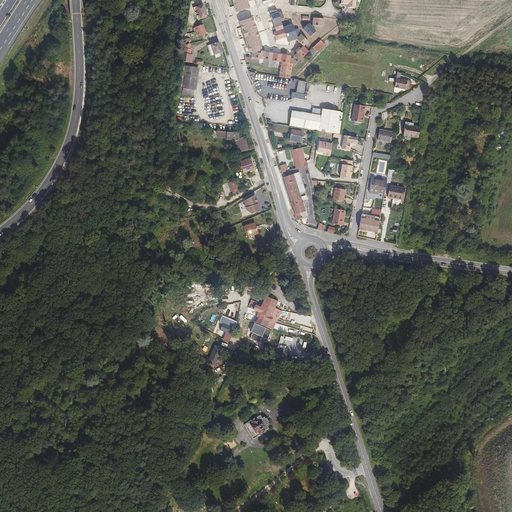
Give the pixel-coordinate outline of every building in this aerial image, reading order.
[(246,0),(232,0),(236,12),(249,8),(246,0)] [(357,0),(342,0),(342,4),(349,5),(349,7),(356,8),(357,0)] [(197,7),(201,19),(208,17),(204,4),(197,7)] [(281,19),(279,12),(272,14),(277,31),(275,32),(277,40),(287,37),(288,42),(296,38),(303,46),(308,41),(301,34),(298,37),(295,30),(286,33),(284,27),(281,19)] [(254,17),(241,21),(250,50),(254,51),(253,57),(261,58),(265,59),(274,60),(281,61),(292,63),(295,64),(299,60),(305,55),(309,52),(303,46),(297,52),(298,53),(295,56),(294,59),(291,58),(291,56),(261,51),(262,45),(254,17)] [(313,17),(312,25),(323,26),(323,18),(313,17)] [(308,22),(302,28),(310,36),(315,30),(308,22)] [(284,27),(286,33),(295,30),(295,29),(294,24),(284,27)] [(199,36),(206,34),(203,25),(196,27),(199,36)] [(214,55),(222,52),(219,42),(211,44),(214,55)] [(324,50),(321,46),(315,51),(319,55),(324,50)] [(285,63),(282,77),(292,79),(295,65),(285,63)] [(192,64),(187,92),(196,93),(201,66),(192,64)] [(298,80),(297,93),(305,93),(306,81),(298,80)] [(398,81),(396,91),(409,93),(410,84),(398,81)] [(364,125),(367,108),(356,107),(353,123),(364,125)] [(293,111),(290,127),(312,131),(340,137),(344,115),(323,111),(322,116),(317,115),(316,116),(312,115),(312,114),(293,111)] [(418,138),(419,129),(412,127),(413,126),(405,124),(403,136),(418,138)] [(240,138),(238,132),(213,130),(213,136),(222,136),(223,138),(236,139),(238,148),(240,148),(241,151),(249,148),(245,136),(240,138)] [(391,132),(379,130),(376,141),(389,143),(391,132)] [(292,141),(301,143),(302,133),(293,131),(292,141)] [(359,140),(346,138),(343,151),(350,152),(351,145),(357,146),(359,140)] [(326,155),(326,157),(331,158),(333,146),(321,143),(319,153),(324,154),(326,155)] [(301,149),(292,152),(294,160),(295,160),(297,168),(300,167),(307,166),(305,159),(304,160),(301,149)] [(252,158),(242,160),(245,170),(255,168),(252,158)] [(353,163),(346,162),(345,167),(343,167),(341,179),(351,181),(352,177),(353,173),(353,169),(352,169),(353,163)] [(281,165),(282,172),(289,171),(288,163),(281,165)] [(297,174),(285,178),(298,221),(302,219),(310,217),(308,211),(312,210),(309,198),(311,198),(308,190),(306,191),(304,185),(301,186),(297,174)] [(378,193),(385,194),(387,181),(372,178),(369,193),(378,195),(378,193)] [(228,182),(231,194),(239,192),(235,180),(228,182)] [(388,198),(402,201),(404,190),(390,188),(388,198)] [(346,192),(336,189),(334,201),(344,203),(346,192)] [(254,194),(243,200),(245,210),(250,214),(260,211),(254,194)] [(345,212),(335,210),(333,224),(342,226),(345,212)] [(377,235),(380,219),(361,216),(358,231),(377,235)] [(243,225),(246,237),(257,234),(253,222),(243,225)] [(468,246),(474,247),(476,239),(470,238),(468,246)] [(352,284),(344,292),(351,298),(359,291),(352,284)] [(264,299),(275,304),(278,297),(268,293),(264,299)] [(255,341),(259,342),(275,304),(264,299),(252,329),(259,332),(255,341)] [(282,307),(275,304),(259,342),(266,345),(282,307)] [(229,325),(222,322),(219,330),(225,333),(223,339),(228,342),(232,334),(227,332),(229,325)] [(248,338),(255,341),(259,332),(252,329),(248,338)] [(394,333),(384,342),(391,350),(401,340),(394,333)] [(218,342),(212,355),(219,358),(225,344),(218,342)] [(374,344),(368,350),(371,353),(377,347),(374,344)] [(54,399),(51,402),(58,411),(61,409),(54,399)] [(49,419),(58,411),(51,402),(42,410),(49,419)] [(246,421),(256,434),(269,425),(269,424),(271,422),(270,418),(271,416),(269,414),(268,415),(267,414),(264,413),(262,411),(246,421)]
